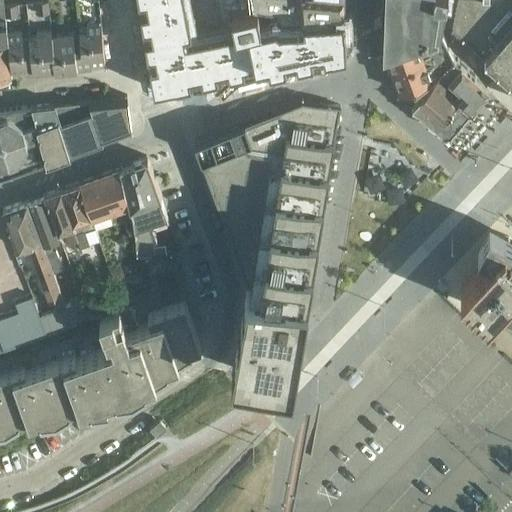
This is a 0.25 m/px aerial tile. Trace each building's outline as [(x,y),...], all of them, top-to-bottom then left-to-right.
[(0,0),(0,77),(11,76),(11,70),(7,32),(5,17),(4,5),(3,0),(0,0)] [(36,1),(37,13),(49,12),(48,0),(36,1)] [(139,0),(153,89),(343,52),(346,48),(344,14),(281,17),(277,7),(258,5),(232,10),(236,29),(187,38),(185,32),(192,31),(186,0),(139,0)] [(231,0),(223,0),(225,10),(233,9),(231,0)] [(239,0),(231,0),(233,9),(241,7),(239,0)] [(252,0),(253,4),(258,5),(277,7),(281,17),(344,14),(343,0),(252,0)] [(383,0),(382,39),(384,46),(439,28),(444,0),(383,0)] [(511,0),(458,0),(453,27),(462,35),(462,36),(511,80),(511,0)] [(16,3),(4,5),(5,17),(17,15),(16,3)] [(79,31),(82,47),(74,48),(76,63),(105,61),(101,23),(79,25),(79,31)] [(398,91),(405,89),(425,82),(453,54),(439,28),(384,46),(398,91)] [(11,70),(32,68),(33,68),(29,32),(30,32),(30,30),(7,32),(11,70)] [(29,32),(33,68),(32,68),(32,70),(54,68),(55,68),(52,34),(51,30),(30,32),(29,32)] [(74,48),(82,47),(79,31),(52,34),(55,68),(54,68),(54,72),(76,69),(76,63),(74,48)] [(406,100),(412,105),(456,56),(453,54),(425,82),(405,89),(408,96),(406,100)] [(456,56),(412,105),(443,132),(451,131),(489,86),(456,56)] [(123,95),(54,103),(69,152),(134,129),(123,95)] [(302,98),(195,139),(222,211),(248,279),(240,325),(232,369),(293,380),(305,313),(311,276),(312,277),(322,214),(334,147),(333,147),(340,105),(302,98)] [(54,103),(32,105),(47,160),(69,152),(54,103)] [(32,105),(6,108),(22,169),(47,160),(32,105)] [(6,108),(0,108),(0,176),(22,169),(6,108)] [(145,157),(121,166),(132,214),(134,232),(136,251),(152,251),(152,241),(156,240),(149,221),(166,215),(159,195),(145,157)] [(121,166),(80,180),(92,216),(109,210),(114,223),(124,219),(129,234),(134,232),(132,214),(121,166)] [(80,180),(61,187),(81,246),(90,243),(85,231),(95,227),(92,216),(80,180)] [(61,187),(44,193),(58,230),(63,228),(68,241),(72,240),(76,251),(82,249),(81,246),(61,187)] [(44,193),(26,200),(53,271),(63,268),(56,249),(64,246),(58,230),(44,193)] [(53,271),(26,200),(2,208),(17,246),(27,243),(47,301),(52,299),(55,306),(64,303),(53,271)] [(491,254),(460,287),(461,288),(463,286),(467,290),(465,292),(467,293),(468,291),(472,295),(471,297),(472,298),(474,296),(478,300),(476,301),(477,303),(479,301),(483,304),(481,306),(482,307),(484,306),(488,309),(486,311),(488,312),(505,294),(511,298),(511,237),(492,226),(489,225),(485,233),(478,247),(491,254)] [(98,304),(101,314),(122,307),(119,297),(98,304)] [(24,366),(0,375),(0,431),(6,431),(20,423),(19,420),(27,417),(29,420),(39,417),(41,419),(57,417),(71,409),(70,406),(79,403),(80,407),(88,404),(105,398),(107,402),(109,402),(107,397),(116,394),(117,396),(133,394),(142,388),(147,386),(146,383),(157,379),(156,378),(169,370),(168,367),(179,363),(178,361),(191,353),(191,351),(201,347),(200,344),(185,301),(147,314),(150,322),(138,326),(130,305),(123,308),(122,307),(101,314),(102,315),(99,316),(107,338),(111,337),(113,343),(77,356),(75,353),(26,370),(24,366)] [(160,420),(149,429),(157,437),(167,428),(160,420)]
